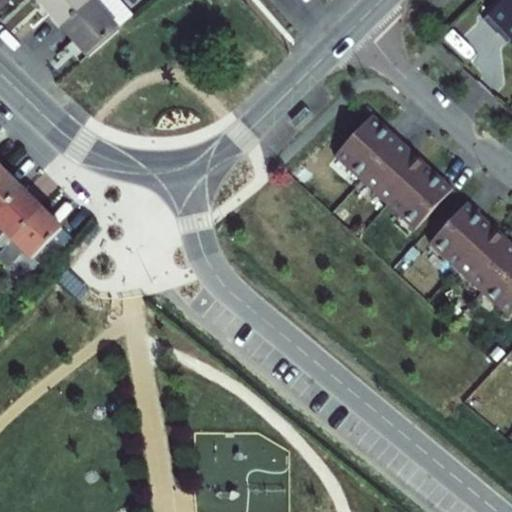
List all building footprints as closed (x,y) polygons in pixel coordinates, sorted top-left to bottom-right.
[(42,0),(64,25),(92,0),(42,0)] [(118,0),(92,0),(64,25),(92,54),(133,16),(118,0)] [(493,34),(496,31),(511,47),(511,0),(499,0),(479,19),(493,34)] [(368,114),(367,116),(383,132),(385,129),(368,114)] [(367,116),(333,153),(345,163),(342,166),(358,181),(396,139),(385,129),(383,132),(367,116)] [(396,139),(358,181),(374,196),(376,192),(386,202),(419,165),(405,152),(407,149),(396,139)] [(407,149),(405,152),(419,165),(421,163),(407,149)] [(330,155),(342,166),(345,163),(333,153),(330,155)] [(421,163),(419,165),(436,180),(438,178),(421,163)] [(419,165),(386,202),(397,211),(394,214),(411,230),(449,188),(438,178),(436,180),(419,165)] [(0,177),(0,221),(24,196),(3,175),(0,177)] [(376,192),(374,196),(383,205),(386,202),(376,192)] [(24,196),(0,221),(0,231),(15,246),(45,216),(24,196)] [(444,255),(455,265),(489,229),(473,214),(475,212),(463,201),(425,243),(442,258),(444,255)] [(386,202),(383,205),(394,214),(397,211),(386,202)] [(475,212),(473,214),(489,229),(491,227),(475,212)] [(45,216),(15,246),(34,265),(36,264),(48,275),(73,245),(45,216)] [(505,240),(491,227),(489,229),(503,243),(505,240)] [(503,243),(489,229),(455,265),(465,274),(462,277),(478,292),(511,254),(511,246),(505,240),(503,243)] [(511,254),(478,292),(494,306),(496,303),(508,314),(511,309),(511,254)] [(444,255),(442,258),(452,268),(455,265),(444,255)] [(465,274),(455,265),(452,268),(462,277),(465,274)] [(508,314),(496,303),(494,306),(505,317),(508,314)]
